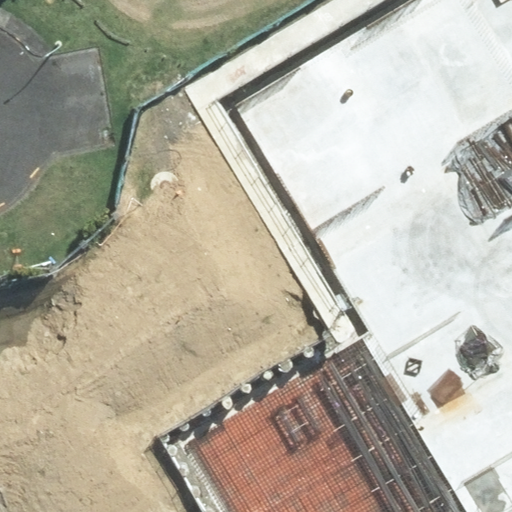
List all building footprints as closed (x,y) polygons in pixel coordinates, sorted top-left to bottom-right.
[(299,132),(359,93),(319,30),(258,69),(299,132)] [(270,229),(189,277),(249,377),(330,329),(270,229)] [(511,311),(491,324),(511,358),(511,311)] [(86,433),(36,352),(0,374),(0,511),(115,511),(154,488),(110,418),(86,433)] [(268,511),(327,511),(312,486),(268,511)]
